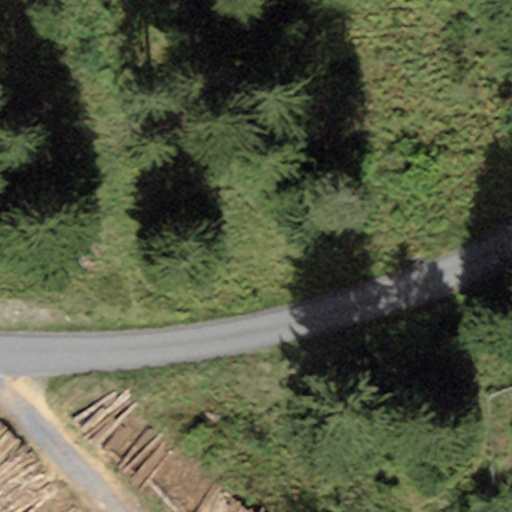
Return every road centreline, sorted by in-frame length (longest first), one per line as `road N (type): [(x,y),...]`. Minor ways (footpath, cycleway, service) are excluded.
road 1 (track): [(0,354),(170,345),(360,307),(511,234)]
road 2 (track): [(0,361),(123,511)]
